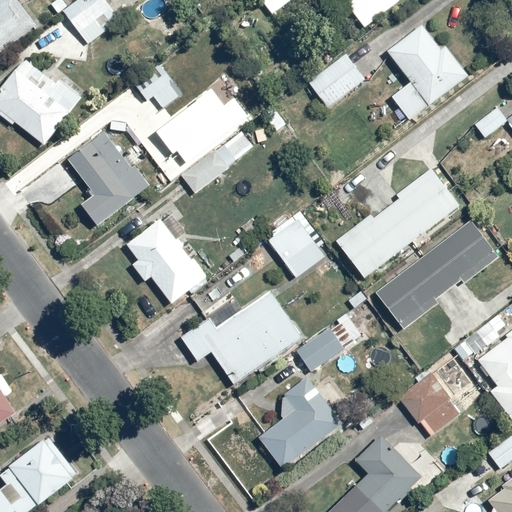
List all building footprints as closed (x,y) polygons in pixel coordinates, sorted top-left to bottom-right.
[(0,0),(0,52),(34,26),(14,0),(0,0)] [(109,0),(77,0),(62,12),(87,44),(119,19),(106,3),(109,0)] [(260,0),(272,15),(290,0),(260,0)] [(324,0),(323,1),(336,18),(349,9),(364,29),(398,3),(395,0),(324,0)] [(441,52),(422,27),(388,53),(411,83),(391,98),(408,121),(466,78),(445,49),(441,52)] [(365,79),(346,54),(305,86),(325,111),(365,79)] [(61,87),(21,58),(0,85),(0,113),(44,146),(82,96),(64,83),(61,87)] [(183,93),(161,64),(114,100),(136,129),(183,93)] [(275,105),(261,115),(273,132),(287,122),(275,105)] [(511,116),(507,121),(495,108),(472,128),(483,141),(506,121),(511,129),(511,116)] [(147,189),(102,132),(65,161),(94,197),(80,208),(96,228),(147,189)] [(221,149),(181,177),(194,196),(234,167),(221,149)] [(375,220),(372,216),(335,243),(363,280),(458,207),(431,170),(396,197),(400,201),(375,220)] [(325,258),(319,249),(324,245),(300,213),(295,217),(265,238),(294,280),(325,258)] [(205,276),(159,220),(126,247),(138,261),(131,267),(144,283),(150,278),(171,304),(205,276)] [(374,310),(381,304),(404,333),(440,306),(437,303),(461,284),(464,287),(498,260),(467,221),(373,294),(366,300),(374,310)] [(270,292),(244,309),(232,292),(201,313),(207,323),(181,341),(196,363),(210,353),(232,386),(301,339),(270,292)] [(362,336),(345,313),(294,350),(310,373),(342,351),(342,350),(362,336)] [(511,329),(510,331),(497,317),(464,346),(477,360),(498,385),(489,392),(511,418),(511,329)] [(460,412),(426,370),(396,394),(430,437),(460,412)] [(276,409),(277,410),(285,420),(258,440),(281,470),(351,418),(331,392),(322,399),(307,379),(273,404),(276,409)] [(0,422),(15,414),(0,390),(0,422)] [(511,459),(511,433),(487,453),(500,469),(511,459)] [(384,511),(421,476),(380,435),(355,459),(369,473),(329,511),(384,511)] [(0,511),(28,511),(34,507),(75,472),(46,436),(8,467),(0,473),(0,475),(7,484),(0,489),(0,511)] [(511,511),(511,473),(485,495),(497,510),(495,511),(511,511)]
